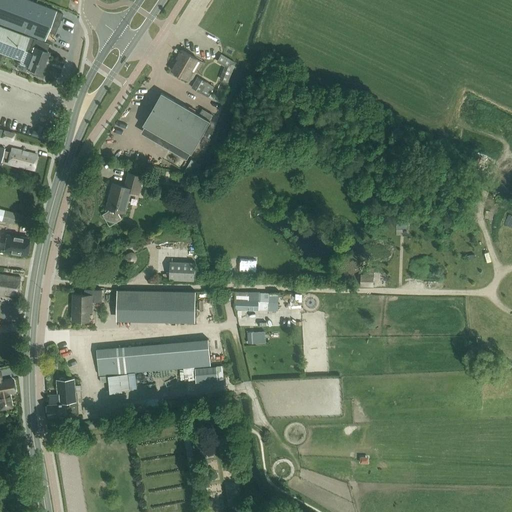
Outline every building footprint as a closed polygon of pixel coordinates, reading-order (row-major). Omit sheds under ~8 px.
[(0,0),(0,23),(44,40),(47,32),(55,35),(63,14),(55,11),(56,11),(26,0),(0,0)] [(196,29),(200,22),(194,18),(190,26),(196,29)] [(21,56),(29,37),(0,25),(0,51),(11,56),(12,52),(21,56)] [(33,39),(29,37),(21,56),(16,69),(26,73),(28,68),(40,73),(48,53),(42,50),(45,43),(33,38),(33,39)] [(201,48),(196,52),(201,58),(206,54),(201,48)] [(172,71),(188,80),(193,71),(191,70),(197,59),(182,50),(177,59),(178,60),(172,71)] [(228,69),(233,61),(219,53),(215,60),(228,69)] [(208,97),(214,86),(197,77),(191,88),(208,97)] [(210,122),(210,121),(161,93),(161,94),(162,94),(144,125),(143,124),(142,125),(165,138),(161,145),(187,159),(190,153),(191,154),(192,153),(191,152),(209,121),(210,122)] [(3,130),(1,137),(12,140),(14,132),(3,130)] [(121,156),(120,145),(112,146),(113,156),(121,156)] [(37,155),(11,149),(10,153),(4,151),(4,149),(0,147),(0,162),(1,162),(2,157),(9,159),(7,164),(33,170),(37,155)] [(118,214),(118,212),(125,213),(131,192),(139,194),(143,177),(128,173),(125,187),(112,183),(106,208),(109,209),(108,212),(103,215),(106,220),(116,222),(121,219),(118,214)] [(4,211),(1,221),(20,226),(23,216),(4,211)] [(318,219),(317,219),(317,220),(315,229),(315,230),(322,231),(323,231),(324,229),(325,222),(325,221),(318,219)] [(29,254),(31,239),(10,236),(8,251),(29,254)] [(132,252),(129,252),(128,253),(127,254),(126,255),(125,257),(125,258),(125,259),(125,260),(126,261),(126,262),(127,263),(128,263),(129,264),(130,264),(132,264),(134,264),(135,263),(136,262),(136,261),(137,259),(137,257),(136,256),(135,254),(134,253),(132,252)] [(201,269),(195,269),(195,262),(170,261),(169,274),(163,274),(163,280),(169,280),(194,281),(194,280),(201,280),(201,269)] [(0,293),(17,296),(20,279),(0,275),(0,293)] [(361,275),(360,287),(374,288),(374,275),(361,275)] [(73,320),(89,321),(89,312),(91,312),(92,302),(102,302),(102,290),(84,290),(84,295),(73,295),(73,320)] [(196,292),(117,290),(116,320),(195,322),(196,292)] [(236,292),(236,310),(277,311),(278,294),(236,292)] [(265,331),(247,332),(248,343),(265,342),(265,331)] [(129,373),(210,365),(208,339),(97,349),(99,375),(108,374),(129,373)] [(195,380),(195,381),(195,382),(224,379),(222,365),(211,366),(183,368),(185,381),(195,380)] [(0,409),(12,408),(9,393),(15,392),(12,380),(2,382),(0,371),(0,409)] [(129,373),(108,374),(110,394),(122,393),(122,389),(130,389),(129,373)] [(77,412),(74,378),(57,380),(58,394),(49,395),(50,404),(47,404),(48,418),(67,416),(66,413),(77,412)]
